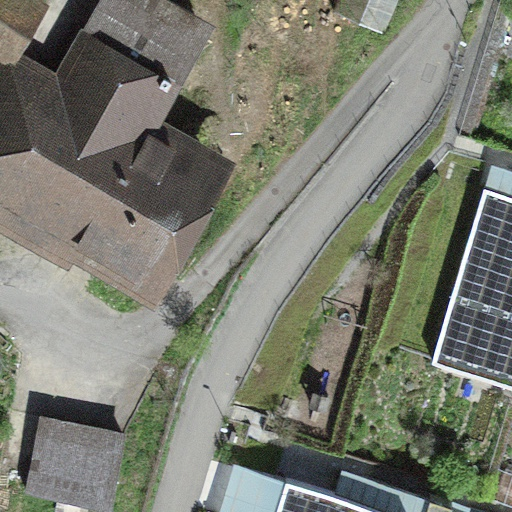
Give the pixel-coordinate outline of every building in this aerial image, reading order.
[(0,0),(0,47),(8,52),(36,3),(30,0),(0,0)] [(33,66),(8,52),(0,67),(0,195),(81,240),(69,261),(136,298),(211,165),(144,127),(201,25),(157,0),(109,0),(63,82),(33,66)] [(404,0),(340,0),(337,9),(392,30),(404,0)] [(511,193),(486,186),(435,361),(511,383),(511,193)] [(124,507),(136,432),(44,414),(30,489),(124,507)] [(219,511),(398,511),(290,479),(235,462),(219,511)]
